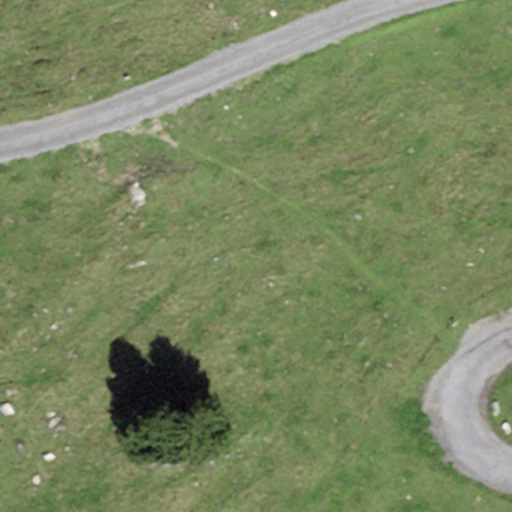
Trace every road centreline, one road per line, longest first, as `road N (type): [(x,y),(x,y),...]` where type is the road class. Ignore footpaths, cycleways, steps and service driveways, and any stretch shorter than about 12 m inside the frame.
road 1 (track): [(413,0),(48,131),(0,128)]
road 2 (track): [(511,469),(473,445),(459,410),(469,380),(511,342)]
